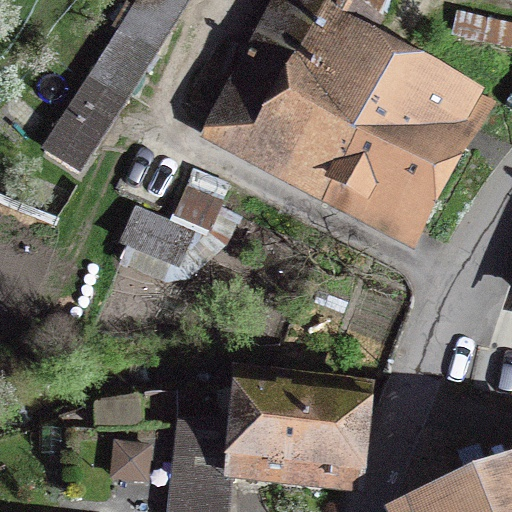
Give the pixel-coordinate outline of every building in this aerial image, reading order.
[(83,164),(129,95),(141,69),(184,0),(145,0),(139,11),(128,4),(116,27),(125,33),(113,53),(105,48),(89,72),(93,74),(50,142),(83,164)] [(337,0),(278,0),(214,117),(406,220),(474,95),(372,41),(380,24),(337,0)] [(187,192),(177,216),(210,229),(219,206),(187,192)] [(356,404),(265,394),(239,398),(236,427),(183,422),(173,511),(226,511),(231,465),(349,478),(356,404)] [(99,475),(171,478),(174,411),(227,413),(228,400),(102,395),(99,475)] [(511,511),(511,489),(450,511),(511,511)]
